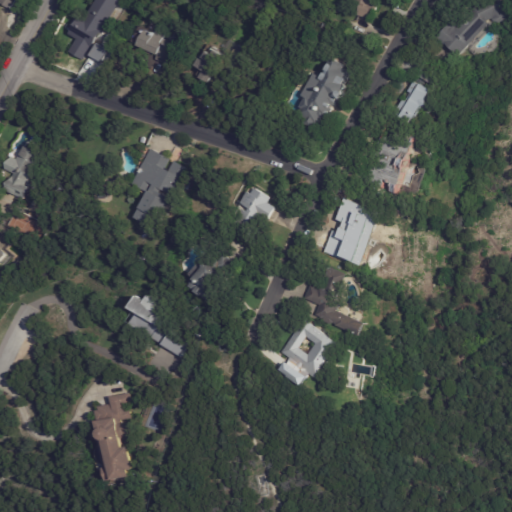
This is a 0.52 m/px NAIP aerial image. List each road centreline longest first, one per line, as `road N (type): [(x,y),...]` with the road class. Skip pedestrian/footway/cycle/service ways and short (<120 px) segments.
road 1 (residential): [(247,345),(318,178),(415,0)]
road 2 (residential): [(318,178),(13,67)]
